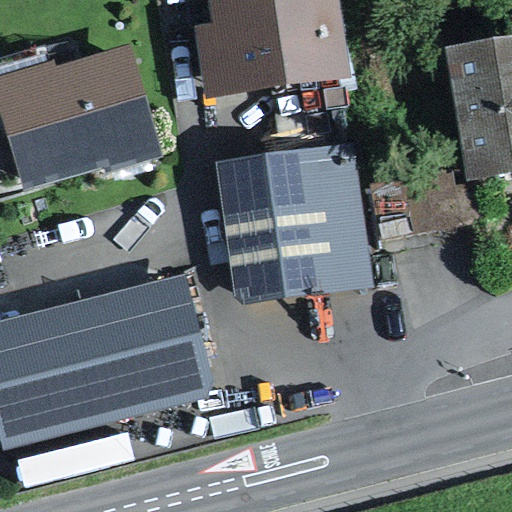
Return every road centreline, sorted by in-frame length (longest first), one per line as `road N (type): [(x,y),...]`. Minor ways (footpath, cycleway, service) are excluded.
road 1 (primary): [(327,462),(511,412)]
road 2 (primary): [(327,462),(186,491)]
